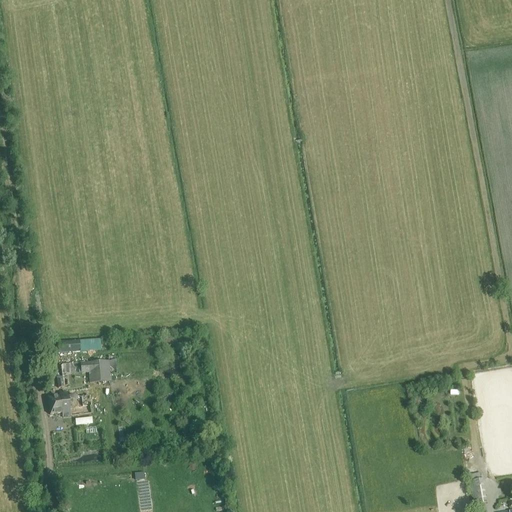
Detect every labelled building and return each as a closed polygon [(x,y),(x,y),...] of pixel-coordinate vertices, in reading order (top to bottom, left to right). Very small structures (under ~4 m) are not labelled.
[(58,354),(80,353),(79,342),(57,343),(58,354)] [(111,382),(109,362),(80,364),(81,374),(88,374),(89,384),(111,382)] [(62,418),(91,414),(87,389),(59,393),(59,397),(48,398),(50,416),(61,414),(62,418)] [(79,425),(97,423),(96,416),(78,418),(79,425)] [(81,429),(83,440),(101,437),(99,425),(81,429)] [(487,503),(483,479),(470,482),(474,505),(487,503)]
